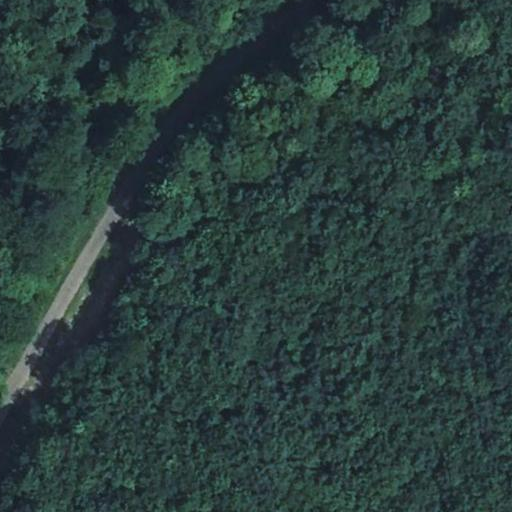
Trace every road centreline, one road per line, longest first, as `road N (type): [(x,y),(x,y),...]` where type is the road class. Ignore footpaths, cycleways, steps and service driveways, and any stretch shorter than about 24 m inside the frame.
road 1 (track): [(0,435),(171,158)]
road 2 (track): [(171,158),(232,68),(297,0)]
